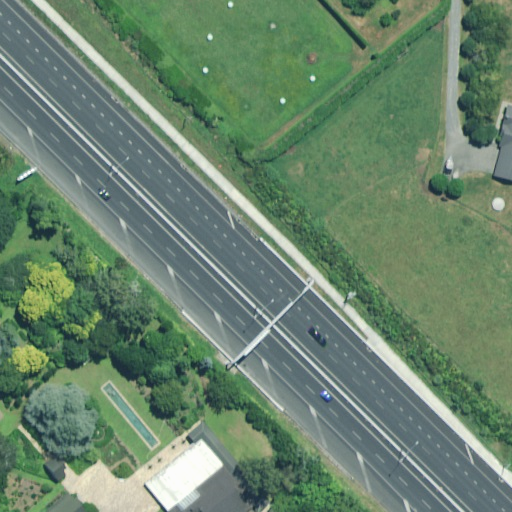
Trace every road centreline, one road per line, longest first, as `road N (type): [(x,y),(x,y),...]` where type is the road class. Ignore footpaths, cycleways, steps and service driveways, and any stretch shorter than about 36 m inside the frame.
road 1 (motorway): [(0,30),(488,511)]
road 2 (motorway): [(435,511),(0,82)]
